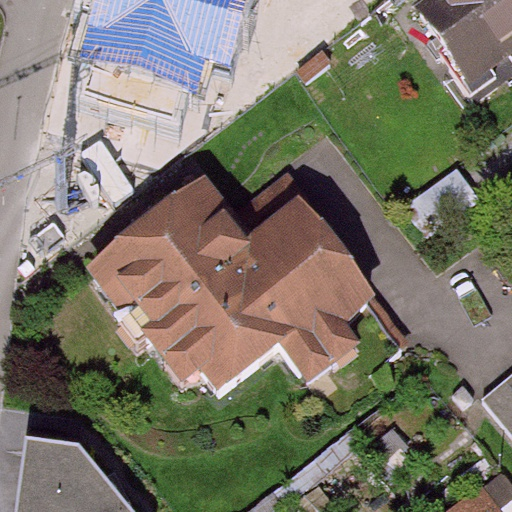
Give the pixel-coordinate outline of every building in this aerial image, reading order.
[(194,0),(88,0),(187,26),(194,0)] [(339,0),(257,0),(256,2),(327,30),(339,0)] [(511,56),(511,0),(426,0),(401,19),(458,96),(511,56)] [(103,180),(169,133),(150,106),(84,153),(103,180)] [(233,243),(190,186),(70,274),(167,405),(188,389),(202,408),(272,356),(297,391),(350,352),(337,335),(365,314),(283,205),(233,243)] [(511,375),(477,406),(511,447),(511,375)] [(84,511),(68,481),(10,511),(84,511)] [(497,511),(479,487),(445,511),(497,511)]
